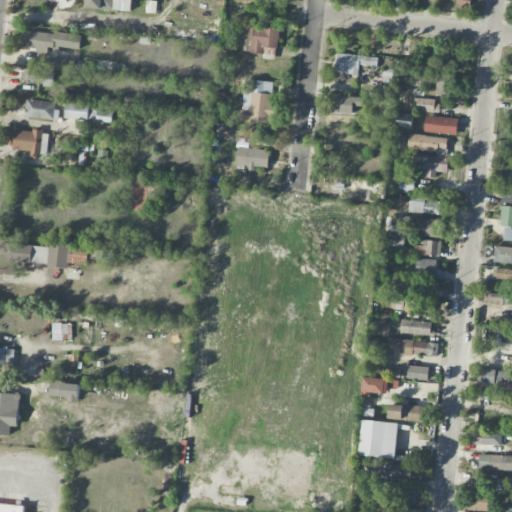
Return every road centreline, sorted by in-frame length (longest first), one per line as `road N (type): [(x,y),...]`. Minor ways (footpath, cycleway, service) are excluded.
road 1 (residential): [(441,511),(495,0)]
road 2 (residential): [(511,35),(316,12)]
road 3 (residential): [(299,188),(317,0)]
